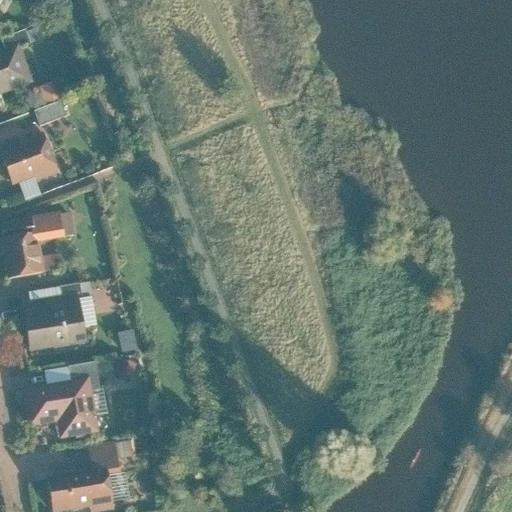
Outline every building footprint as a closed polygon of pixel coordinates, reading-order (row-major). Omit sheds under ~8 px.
[(0,37),(0,41),(3,48),(17,43),(19,46),(29,42),(24,29),(0,37)] [(0,93),(32,82),(19,46),(17,43),(3,48),(0,49),(0,93)] [(55,81),(40,86),(47,104),(62,98),(55,81)] [(60,101),(33,110),(38,125),(65,116),(60,101)] [(26,137),(28,142),(0,152),(0,159),(11,186),(33,178),(35,181),(58,173),(42,131),(26,137)] [(0,221),(0,236),(0,239),(35,234),(32,217),(0,221)] [(6,279),(43,272),(37,234),(35,234),(0,239),(0,238),(0,254),(2,255),(6,279)] [(58,287),(60,295),(76,293),(77,298),(81,298),(78,284),(58,287)] [(77,298),(76,293),(60,295),(20,303),(28,352),(85,343),(77,298)] [(66,367),(69,380),(89,377),(91,391),(100,390),(94,362),(66,367)] [(91,391),(89,377),(69,380),(20,389),(27,427),(55,423),(58,440),(98,435),(91,391)] [(118,442),(120,456),(134,454),(132,440),(118,442)] [(85,447),(88,464),(90,473),(105,471),(106,477),(119,474),(113,442),(85,447)] [(74,473),(46,477),(51,511),(68,511),(90,509),(90,511),(104,511),(112,511),(106,477),(105,471),(90,473),(88,464),(73,467),(74,473)]
